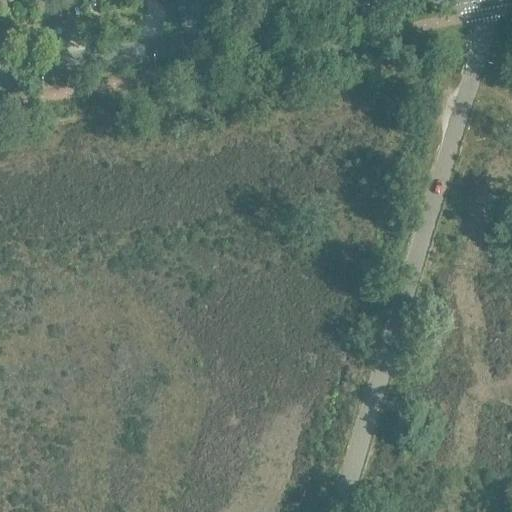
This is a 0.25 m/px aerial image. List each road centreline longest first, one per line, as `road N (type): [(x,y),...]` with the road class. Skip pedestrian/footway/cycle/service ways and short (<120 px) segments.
road 1 (unclassified): [(341,511),(475,68),(481,0)]
road 2 (tertiary): [(0,79),(426,0)]
